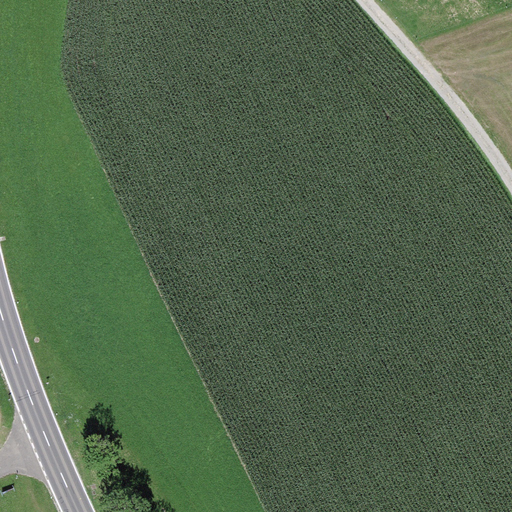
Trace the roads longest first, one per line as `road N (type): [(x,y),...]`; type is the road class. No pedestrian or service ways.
road 1 (track): [(511,173),(367,0)]
road 2 (secondary): [(81,511),(0,306)]
